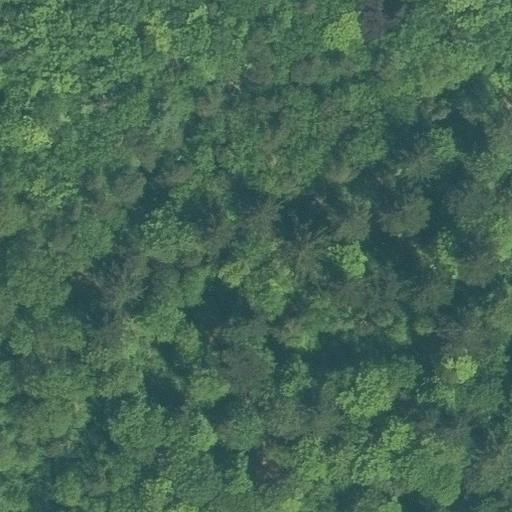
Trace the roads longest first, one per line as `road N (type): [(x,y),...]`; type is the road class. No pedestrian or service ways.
road 1 (track): [(67,255),(511,32)]
road 2 (track): [(67,255),(161,511)]
road 3 (track): [(0,101),(67,255)]
